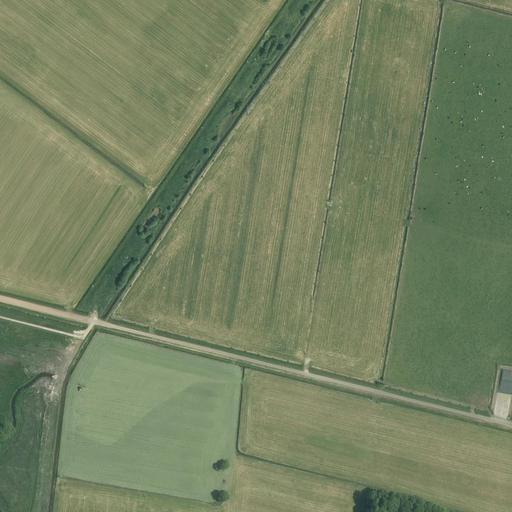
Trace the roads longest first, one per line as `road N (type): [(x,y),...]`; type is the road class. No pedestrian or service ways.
road 1 (unclassified): [(511,425),(93,321)]
road 2 (track): [(327,0),(103,323)]
